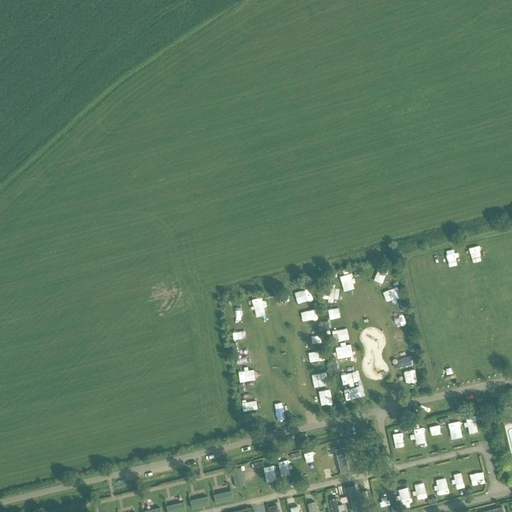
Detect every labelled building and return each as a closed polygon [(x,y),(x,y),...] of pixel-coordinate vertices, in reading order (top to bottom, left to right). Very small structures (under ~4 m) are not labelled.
[(471,416),(467,417),(467,423),(472,423),(472,428),(480,426),(480,412),(472,412),(471,416)] [(464,415),(450,416),(450,421),(448,421),(448,427),(452,427),(452,430),(465,428),(464,415)] [(442,418),(430,422),(434,436),(446,433),(442,418)] [(421,423),(408,427),(413,442),(426,439),(425,433),(427,433),(427,428),(423,428),(421,423)] [(322,446),(315,447),(321,467),(328,465),(322,446)] [(409,464),(425,459),(422,452),(406,457),(409,464)] [(496,457),(489,461),(492,468),(490,468),(498,486),(507,482),(496,457)] [(267,486),(262,460),(254,462),(258,479),(262,479),(264,487),(267,486)] [(233,469),(222,470),(224,483),(235,482),(233,469)] [(470,480),(470,482),(467,483),(468,487),(472,487),(473,490),(480,488),(479,484),(482,483),(481,479),(478,480),(477,478),(470,480)] [(197,505),(189,481),(181,482),(189,507),(197,505)] [(433,484),(435,495),(431,496),(432,501),(445,498),(442,483),(433,484)] [(324,491),(316,492),(317,501),(325,500),(324,491)] [(360,511),(356,493),(349,495),(352,511),(360,511)] [(336,496),(330,498),(333,511),(344,511),(344,510),(339,511),(336,496)] [(317,511),(315,501),(308,502),(309,511),(317,511)] [(173,511),(175,511),(181,510),(178,502),(171,505),(173,511)]
